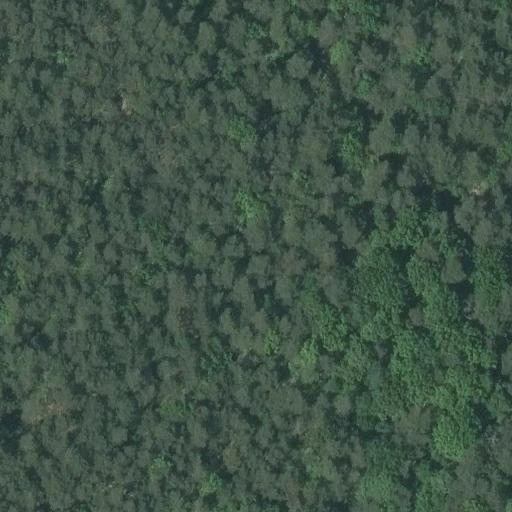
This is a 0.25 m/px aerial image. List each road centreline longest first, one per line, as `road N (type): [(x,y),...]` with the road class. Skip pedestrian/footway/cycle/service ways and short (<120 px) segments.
road 1 (track): [(511,183),(456,176),(386,150),(332,146)]
road 2 (track): [(332,146),(318,0)]
